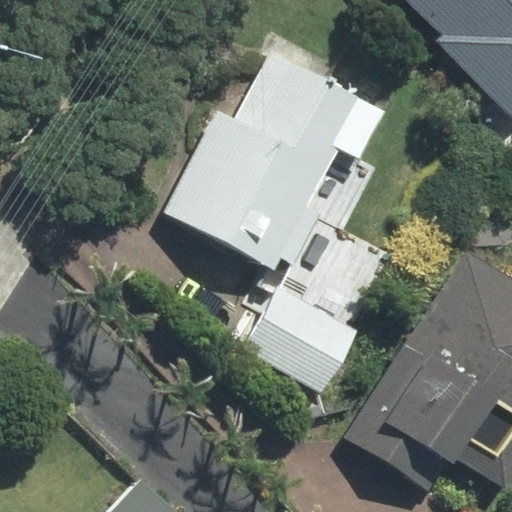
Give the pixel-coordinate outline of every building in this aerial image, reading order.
[(511,0),(413,0),(438,26),(430,34),(511,117),(511,0)] [(346,143),(360,152),(389,105),(280,43),(162,206),(282,274),(329,200),(316,191),(346,143)] [(348,430),(375,447),(391,421),(451,458),(460,444),(511,476),(511,264),(469,238),(348,430)] [(280,283),(246,338),(322,386),(356,331),(280,283)] [(186,511),(140,473),(107,511),(186,511)]
